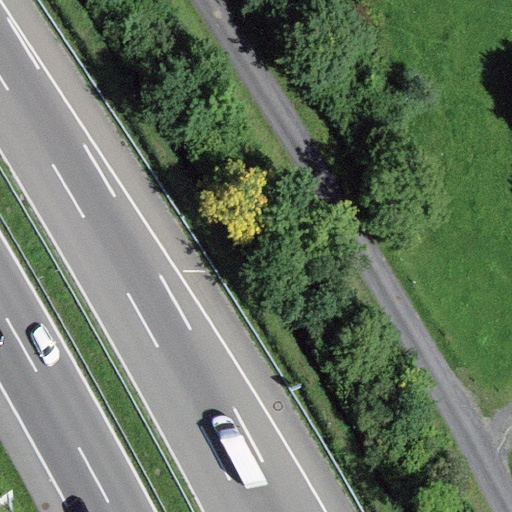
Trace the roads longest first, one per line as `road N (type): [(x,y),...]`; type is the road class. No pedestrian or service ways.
road 1 (track): [(511,490),(206,0)]
road 2 (motorway): [(247,511),(0,77)]
road 3 (motorway): [(0,313),(110,511)]
